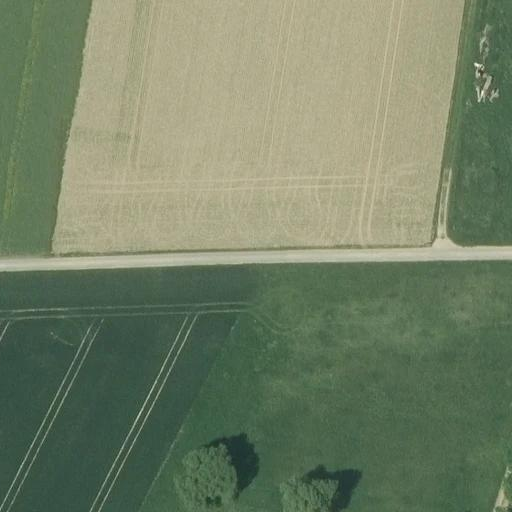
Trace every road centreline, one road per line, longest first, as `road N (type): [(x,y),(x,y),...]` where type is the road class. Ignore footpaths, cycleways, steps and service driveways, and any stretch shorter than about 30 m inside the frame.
road 1 (track): [(440,254),(0,265)]
road 2 (track): [(440,254),(477,0)]
